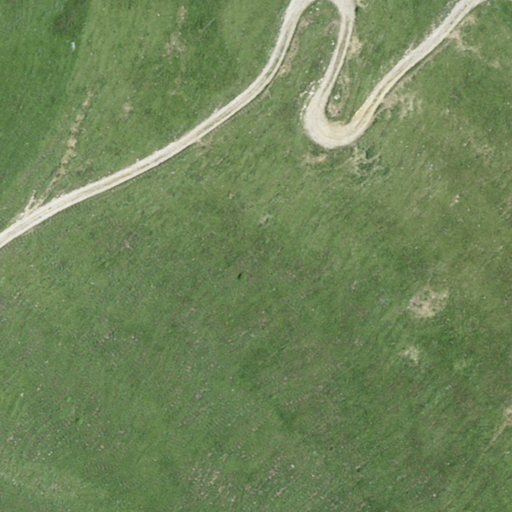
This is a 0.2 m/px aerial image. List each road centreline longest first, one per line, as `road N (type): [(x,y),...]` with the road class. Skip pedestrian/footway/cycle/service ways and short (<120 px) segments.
road 1 (track): [(0,241),(230,110),(272,69),(300,0)]
road 2 (track): [(342,0),(343,45),(316,116),(334,137),(354,129),(399,70),(471,0)]
